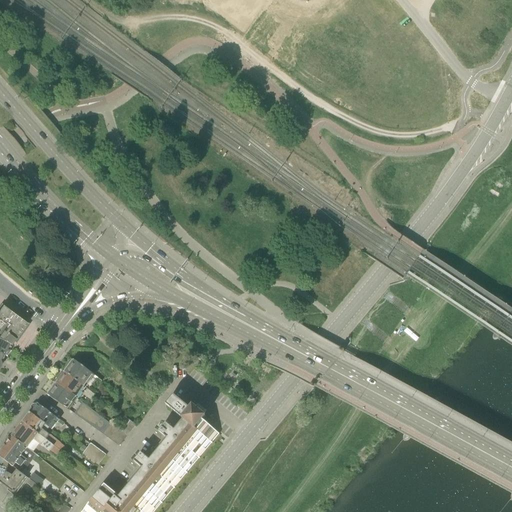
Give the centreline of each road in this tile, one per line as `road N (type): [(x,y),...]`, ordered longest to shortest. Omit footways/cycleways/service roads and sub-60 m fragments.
road 1 (tertiary): [(183,511),(417,231),(511,88)]
road 2 (secondary): [(511,462),(211,294),(134,235)]
road 3 (track): [(460,125),(414,135),(379,132),(303,93),(205,22),(128,21),(89,0)]
road 4 (secondary): [(167,292),(511,476)]
road 5 (secondary): [(134,235),(0,92)]
road 6 (secondary): [(0,142),(115,259)]
